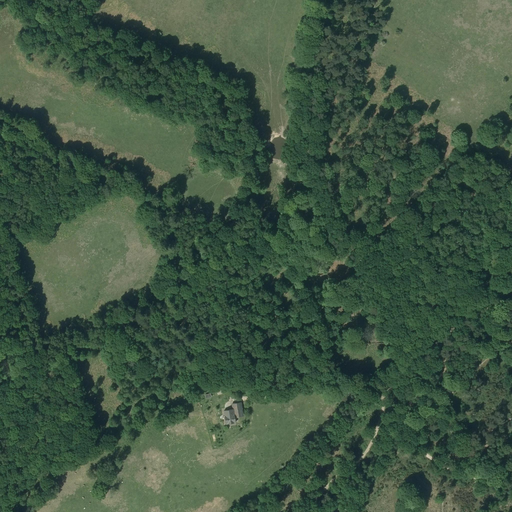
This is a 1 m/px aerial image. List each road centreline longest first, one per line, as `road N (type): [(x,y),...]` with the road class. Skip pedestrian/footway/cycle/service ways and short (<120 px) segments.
road 1 (track): [(511,268),(395,372),(372,441)]
road 2 (unknown): [(511,337),(418,430),(404,434)]
